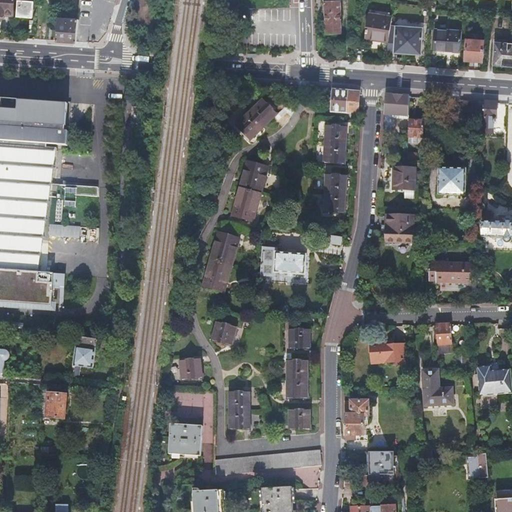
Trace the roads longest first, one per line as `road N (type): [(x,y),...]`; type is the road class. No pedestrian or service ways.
road 1 (unclassified): [(372,78),(361,215),(334,318)]
road 2 (secondary): [(306,73),(108,59)]
road 3 (unclassified): [(334,318),(329,511)]
road 4 (residential): [(511,313),(334,318)]
road 5 (secondary): [(511,88),(372,78)]
